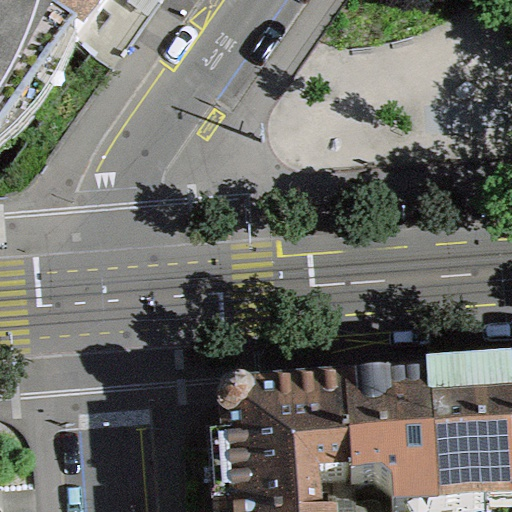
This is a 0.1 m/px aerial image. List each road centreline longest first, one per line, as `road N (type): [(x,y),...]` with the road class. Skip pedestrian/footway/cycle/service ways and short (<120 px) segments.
road 1 (secondary): [(91,304),(511,273)]
road 2 (residential): [(91,304),(103,208),(249,0)]
road 3 (residential): [(91,304),(108,511)]
